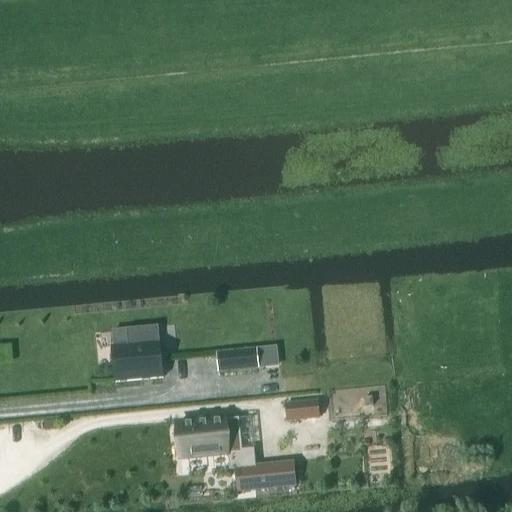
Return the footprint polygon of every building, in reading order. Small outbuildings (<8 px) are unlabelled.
[(128,346),(112,347),(115,383),(163,379),(158,327),(126,330),(128,346)] [(257,350),(218,354),(220,374),(259,371),(257,350)] [(373,406),(373,398),(365,399),(365,406),(373,406)] [(287,406),(289,424),(320,421),(318,403),(287,406)] [(239,419),(177,425),(180,459),(228,455),(229,473),(236,472),(237,494),(285,490),(283,466),(255,468),(254,451),(242,452),(239,419)]
